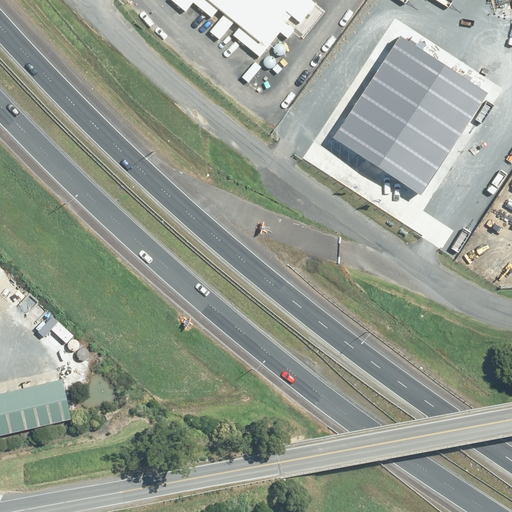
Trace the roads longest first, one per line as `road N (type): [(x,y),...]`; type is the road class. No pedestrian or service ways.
road 1 (motorway): [(0,30),(67,101),(246,259),(511,457)]
road 2 (motorway): [(494,511),(203,301),(0,109)]
road 3 (unclassified): [(82,0),(214,130),(424,266),(511,309)]
road 4 (tertiary): [(14,511),(511,420)]
